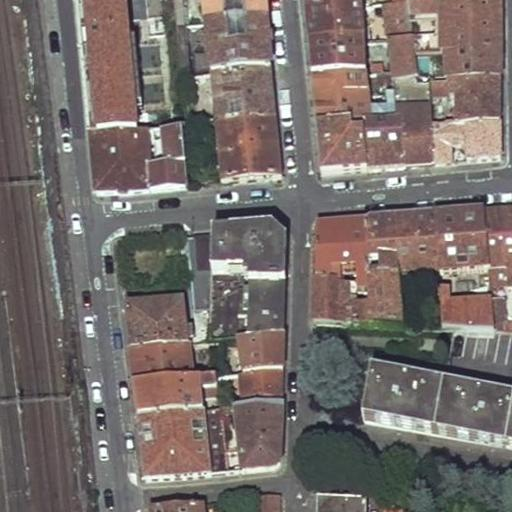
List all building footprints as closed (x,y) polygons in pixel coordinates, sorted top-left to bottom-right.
[(205,0),(207,29),(229,27),(228,3),(243,1),(245,25),(267,22),(264,0),(205,0)] [(303,0),(305,11),(364,8),(363,0),(303,0)] [(440,34),(440,57),(444,57),(500,55),(500,29),(501,1),(482,2),(408,4),(409,13),(440,13),(440,34)] [(386,6),(390,41),(412,40),(412,36),(409,13),(408,4),(386,6)] [(309,48),(367,43),(367,35),(364,8),(305,11),(307,29),(309,48)] [(207,29),(214,76),(271,72),(267,22),(245,25),(246,47),(231,49),(229,27),(207,29)] [(367,35),(367,43),(383,41),(382,34),(367,35)] [(412,40),(415,58),(428,58),(440,57),(440,34),(412,36),(412,40)] [(393,73),(394,83),(416,81),(415,58),(412,40),(390,41),(393,73)] [(311,63),(313,80),(367,75),(370,75),(367,43),(309,48),(311,63)] [(444,57),(444,85),(500,82),(500,69),(500,55),(444,57)] [(416,81),(418,89),(429,87),(428,58),(415,58),(416,81)] [(214,76),(217,126),(276,121),(271,72),(214,76)] [(375,75),(375,84),(394,83),(393,73),(386,74),(376,75),(375,75)] [(166,75),(146,78),(152,121),(172,118),(166,75)] [(315,104),(317,128),(364,124),(399,120),(397,105),(371,108),(367,75),(313,80),(315,104)] [(420,169),(434,167),(431,130),(430,114),(429,104),(429,87),(418,89),(416,81),(394,83),(397,105),(399,120),(403,119),(406,170),(420,169)] [(454,104),(455,128),(458,128),(469,127),(501,126),(500,104),(500,82),(444,85),(429,87),(429,104),(454,104)] [(187,111),(189,128),(198,127),(196,110),(187,111)] [(430,114),(431,130),(445,128),(445,113),(430,114)] [(387,172),(406,170),(403,119),(399,120),(364,124),(368,174),(387,172)] [(217,126),(223,186),(284,180),(276,121),(217,126)] [(320,153),(322,177),(368,174),(364,124),(317,128),(320,153)] [(469,127),(470,163),(500,161),(501,126),(469,127)] [(458,128),(459,164),(470,163),(469,127),(458,128)] [(431,130),(434,167),(453,165),(451,129),(445,128),(431,130)] [(145,136),(151,192),(187,189),(183,133),(145,136)] [(98,196),(151,192),(145,136),(92,140),(98,196)] [(511,209),(484,212),(487,272),(506,271),(508,289),(511,288),(511,209)] [(434,216),(438,275),(482,273),(487,272),(484,212),(434,216)] [(368,329),(402,331),(399,281),(422,278),(425,297),(440,296),(438,283),(438,275),(434,216),(368,224),(368,282),(368,296),(368,308),(368,329)] [(315,281),(341,282),(357,283),(368,282),(368,224),(317,227),(315,281)] [(210,314),(211,346),(241,343),(285,339),(287,244),(274,231),(212,236),(211,271),(210,314)] [(193,238),(196,273),(211,271),(212,236),(193,238)] [(313,327),(346,328),(347,308),(339,307),(341,282),(315,281),(313,327)] [(357,283),(357,296),(368,296),(368,282),(357,283)] [(440,296),(441,305),(451,305),(448,282),(438,283),(440,296)] [(489,301),(494,334),(505,334),(502,301),(496,302),(495,288),(489,288),(489,301)] [(425,297),(424,305),(441,305),(440,296),(425,297)] [(126,309),(132,354),(189,348),(187,339),(183,301),(126,309)] [(443,322),(444,332),(453,333),(494,334),(489,301),(451,305),(441,305),(443,322)] [(353,309),(353,329),(368,329),(368,308),(353,309)] [(187,339),(189,348),(191,348),(211,346),(210,314),(199,314),(198,339),(187,339)] [(241,343),(245,377),(246,377),(283,374),(285,339),(241,343)] [(136,388),(207,380),(207,373),(194,374),(191,348),(189,348),(132,354),(136,388)] [(283,374),(246,377),(249,410),(281,408),(283,374)] [(511,451),(511,399),(372,375),(363,425),(511,451)] [(207,380),(136,388),(140,420),(205,415),(204,394),(217,393),(217,390),(218,390),(218,379),(207,380)] [(237,411),(244,474),(276,471),(280,466),(281,408),(249,410),(237,411)] [(222,414),(228,475),(244,474),(237,411),(222,414)] [(222,414),(205,415),(210,478),(228,475),(222,414)] [(147,483),(210,478),(205,415),(140,420),(147,483)] [(252,504),(252,511),(278,511),(279,501),(252,504)] [(320,501),(320,511),(367,511),(368,503),(320,501)]
